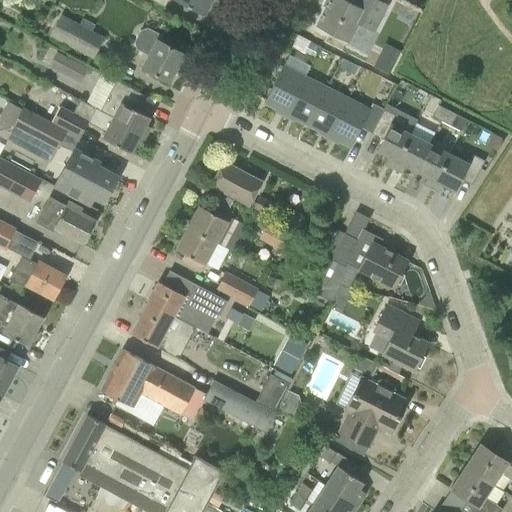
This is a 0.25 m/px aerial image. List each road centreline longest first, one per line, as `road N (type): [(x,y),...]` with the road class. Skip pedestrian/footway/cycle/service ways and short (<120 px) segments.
road 1 (residential): [(480,394),(474,359),(412,215),(203,109)]
road 2 (tertiary): [(0,468),(203,109)]
road 3 (residential): [(390,511),(480,394)]
road 4 (tertiary): [(203,109),(259,0)]
